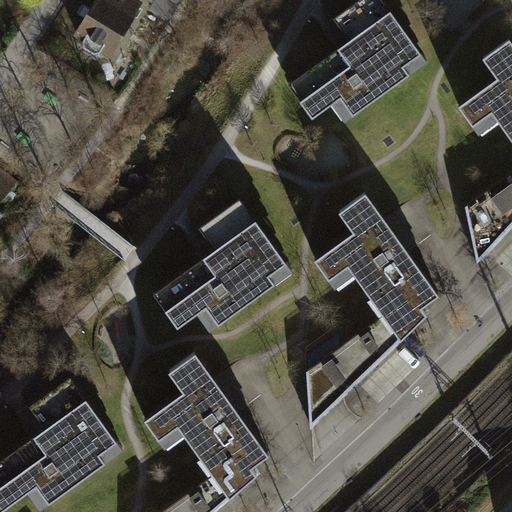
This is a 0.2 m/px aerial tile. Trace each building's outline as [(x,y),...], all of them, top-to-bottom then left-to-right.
[(143,4),(137,0),(99,0),(92,12),(84,7),(77,18),(85,23),(71,47),(104,67),(143,4)] [(339,47),(291,80),(319,120),(336,108),(346,124),(427,68),(380,0),(361,0),(324,26),(339,47)] [(494,81),(454,108),(475,137),(494,124),(511,149),(511,50),(504,38),(478,56),(494,81)] [(511,174),(466,209),(478,262),(511,225),(511,174)] [(0,215),(19,193),(0,177),(0,215)] [(353,235),(313,263),(333,292),(353,279),(382,321),(393,338),(408,328),(423,318),(417,310),(435,298),(403,252),(417,242),(393,208),(379,218),(362,193),(336,211),(353,235)] [(199,252),(151,285),(179,325),(196,313),(206,328),(287,272),(234,196),(184,231),(199,252)] [(393,338),(382,321),(308,368),(312,425),(328,410),(411,332),(408,328),(393,338)] [(180,391),(140,419),(160,448),(180,435),(209,477),(221,494),(236,484),(250,474),(245,466),(262,455),(230,408),(244,399),(221,364),(207,374),(190,349),(163,367),(180,391)] [(30,426),(0,446),(0,505),(27,487),(37,503),(118,447),(66,371),(15,405),(30,426)] [(221,494),(209,477),(157,511),(214,511),(240,491),(236,484),(221,494)]
